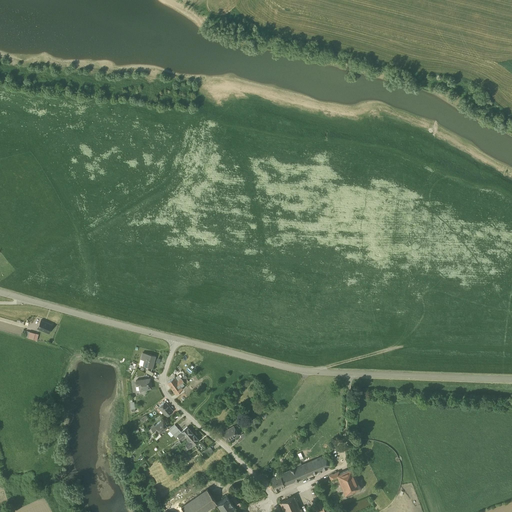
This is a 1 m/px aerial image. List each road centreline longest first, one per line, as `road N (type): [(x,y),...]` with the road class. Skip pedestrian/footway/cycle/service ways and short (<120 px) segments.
road 1 (unclassified): [(174,337),(319,371),(511,377)]
road 2 (unclassified): [(280,511),(255,471),(166,393),(174,337)]
road 3 (unclassified): [(0,291),(174,337)]
